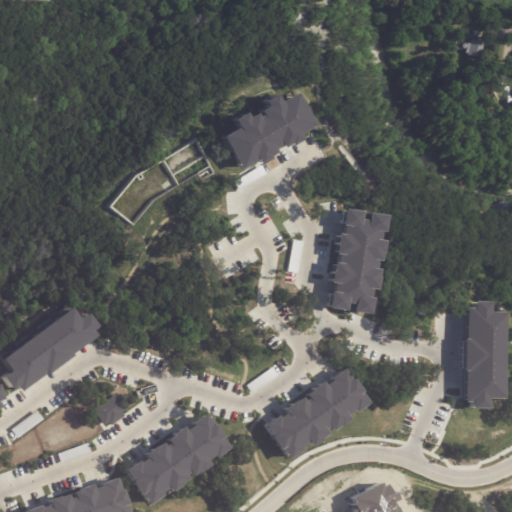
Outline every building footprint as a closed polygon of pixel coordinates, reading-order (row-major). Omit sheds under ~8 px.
[(484,27),(483,34),(472,32),(473,25),(484,27)] [(483,44),(480,59),(464,56),(467,44),(469,45),(470,41),(483,44)] [(509,72),(504,83),(498,81),(503,69),(509,72)] [(511,94),(511,103),(510,107),(498,105),(499,101),(487,99),(488,89),(492,90),(493,87),(503,89),(502,92),(511,94)] [(236,170),(254,161),(255,163),(298,140),(295,135),(310,127),(292,93),(275,102),(271,95),(259,101),(262,109),(252,114),(251,114),(243,118),(240,113),(228,119),(233,129),(218,137),(236,170)] [(264,177),(260,166),(231,178),(235,189),(264,177)] [(365,314),(367,290),(370,291),(374,263),(375,263),(380,215),(363,213),(362,221),(355,221),(356,211),(339,209),(337,233),(333,232),(327,283),(324,310),(365,314)] [(289,254),(300,254),(301,242),(290,241),(289,254)] [(498,312),(483,312),(483,304),(459,304),(458,402),(466,402),(466,409),(481,409),(481,399),(497,399),(498,312)] [(0,355),(0,361),(7,372),(0,376),(0,378),(10,394),(97,337),(83,315),(76,320),(69,310),(0,355)] [(260,427),(283,460),(305,445),(306,446),(325,433),(345,420),(343,417),(364,403),(340,369),(300,397),(299,396),(279,410),(280,412),(260,427)] [(103,428),(126,413),(114,394),(91,410),(103,428)] [(10,430),(16,439),(42,420),(35,411),(10,430)] [(122,471),(143,505),(166,490),(167,492),(187,479),(186,478),(206,465),(204,462),(224,449),(203,414),(160,441),(160,442),(140,454),(142,458),(122,471)] [(90,454),(87,444),(56,454),(59,464),(90,454)] [(20,511),(125,511),(114,478),(67,494),(67,495),(20,511)]
